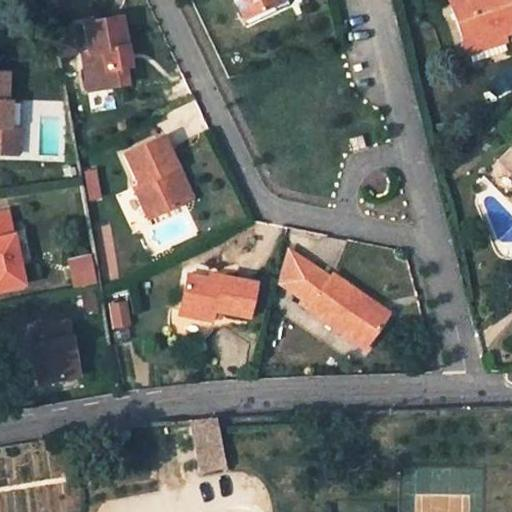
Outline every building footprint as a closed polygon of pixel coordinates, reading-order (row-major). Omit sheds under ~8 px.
[(232,0),(243,21),(248,18),(239,0),(232,0)] [(281,3),(279,0),(239,0),(248,18),(281,3)] [(499,37),(511,32),(511,7),(509,0),(446,0),(464,49),(469,63),(504,51),(499,37)] [(120,18),(83,24),(89,54),(82,55),(88,92),(127,85),(124,67),(129,67),(120,18)] [(76,54),(72,26),(56,28),(61,57),(76,54)] [(4,99),(5,71),(0,70),(0,151),(15,152),(16,126),(7,126),(8,99),(4,99)] [(163,137),(123,155),(137,186),(133,188),(148,220),(187,201),(173,170),(178,168),(163,137)] [(511,148),(500,161),(511,172),(511,148)] [(192,199),(178,168),(173,170),(187,201),(192,199)] [(0,289),(22,285),(6,212),(0,213),(0,289)] [(310,271),(312,268),(291,253),(280,284),(294,294),(310,271)] [(70,257),(73,286),(96,283),(93,254),(70,257)] [(372,304),(331,276),(329,279),(313,268),(312,268),(310,271),(294,294),(311,306),(307,310),(366,350),(385,322),(367,310),(372,304)] [(211,274),(209,281),(220,283),(222,277),(211,274)] [(209,281),(187,275),(179,311),(214,318),(215,314),(247,320),(254,283),(222,277),(220,283),(209,281)] [(389,315),(372,304),(367,310),(385,322),(389,315)] [(179,311),(178,316),(213,323),(214,318),(179,311)] [(76,377),(67,323),(32,329),(34,345),(30,345),(36,384),(76,377)] [(188,420),(199,473),(227,468),(216,418),(188,420)] [(101,430),(103,440),(127,437),(125,427),(101,430)]
